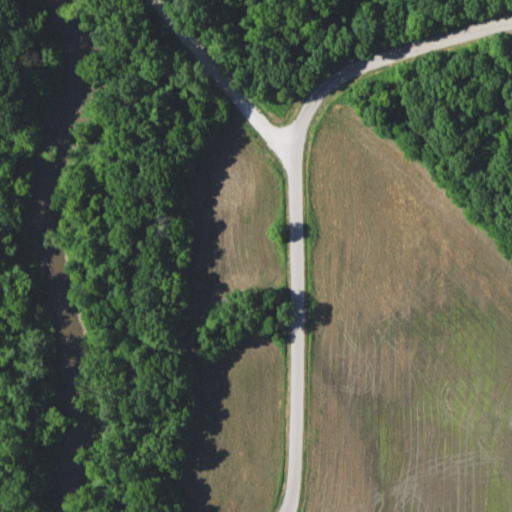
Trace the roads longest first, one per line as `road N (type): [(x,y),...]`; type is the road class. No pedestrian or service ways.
road 1 (residential): [(290,511),(294,163)]
road 2 (residential): [(511,25),(419,45),(336,78),(299,121),(294,163)]
road 3 (residential): [(294,163),(159,0)]
